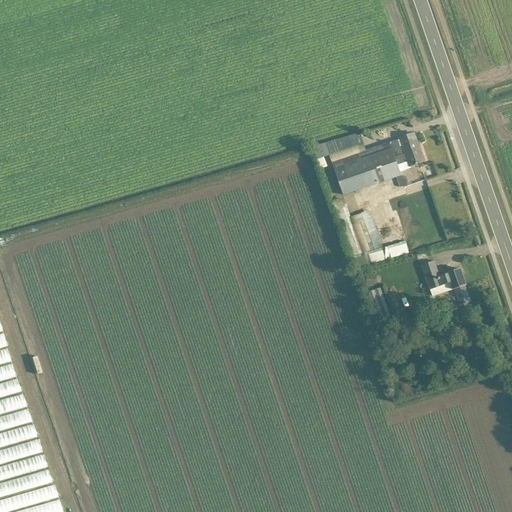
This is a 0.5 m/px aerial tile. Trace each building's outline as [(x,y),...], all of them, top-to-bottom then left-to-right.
[(409,162),(410,166),(416,164),(416,165),(418,164),(418,163),(423,161),(414,134),(401,139),(333,162),(344,195),(402,175),(399,165),(409,162)] [(312,147),(317,160),(330,156),(355,147),(351,135),(312,147)] [(354,253),(381,244),(367,200),(357,203),(361,213),(349,217),(356,238),(350,240),(354,253)] [(370,262),(409,254),(407,243),(368,251),(370,262)] [(434,261),(422,265),(433,296),(453,289),(458,306),(471,301),(465,285),(466,285),(461,269),(448,273),(448,274),(440,277),(434,261)] [(367,275),(367,285),(377,285),(377,276),(367,275)] [(384,289),(374,290),(378,318),(387,317),(384,289)] [(377,336),(392,377),(396,376),(401,389),(411,386),(406,372),(398,375),(394,365),(392,366),(381,334),(377,336)]
